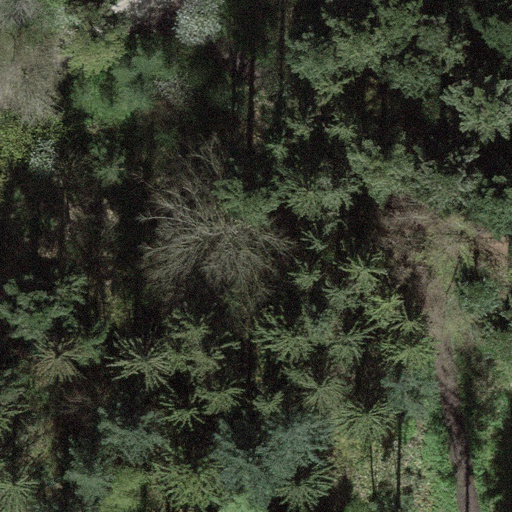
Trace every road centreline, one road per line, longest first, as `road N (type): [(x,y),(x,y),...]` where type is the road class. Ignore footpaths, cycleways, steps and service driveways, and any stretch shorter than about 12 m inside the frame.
road 1 (track): [(467,511),(312,183),(97,67),(78,38)]
road 2 (unclassified): [(0,95),(130,0)]
